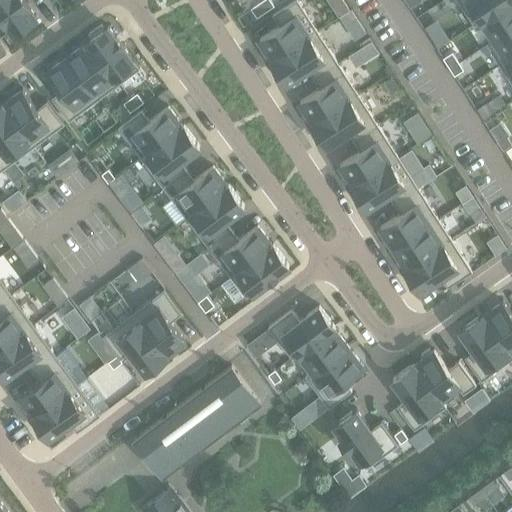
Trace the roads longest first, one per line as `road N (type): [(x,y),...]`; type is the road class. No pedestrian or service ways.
road 1 (residential): [(328,261),(27,486)]
road 2 (residential): [(128,0),(328,261)]
road 3 (residential): [(353,244),(196,0)]
road 4 (residential): [(328,261),(390,342),(409,328)]
road 5 (residential): [(409,328),(511,257)]
road 6 (residential): [(0,72),(100,0)]
